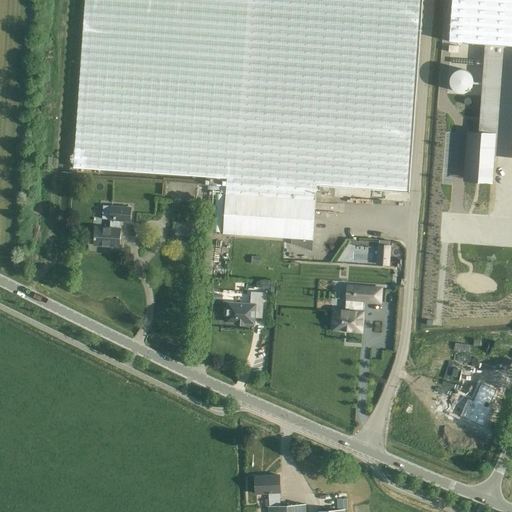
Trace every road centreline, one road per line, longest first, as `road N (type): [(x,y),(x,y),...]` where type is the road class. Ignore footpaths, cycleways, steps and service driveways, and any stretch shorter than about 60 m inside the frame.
road 1 (tertiary): [(486,498),(221,391),(0,281)]
road 2 (unknown): [(193,377),(218,236)]
